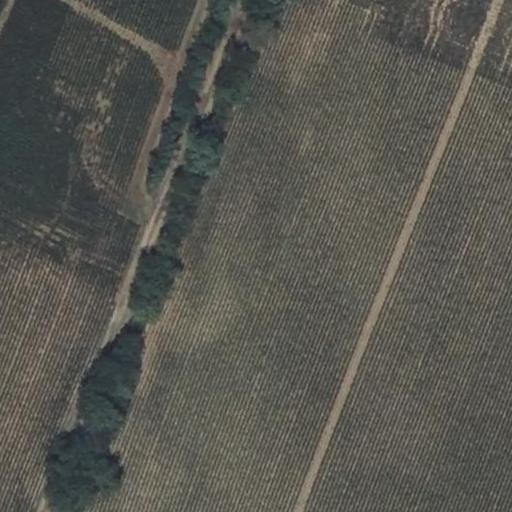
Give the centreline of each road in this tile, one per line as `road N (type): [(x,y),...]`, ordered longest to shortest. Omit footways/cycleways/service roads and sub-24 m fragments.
road 1 (track): [(159,205),(42,511)]
road 2 (track): [(159,205),(235,0)]
